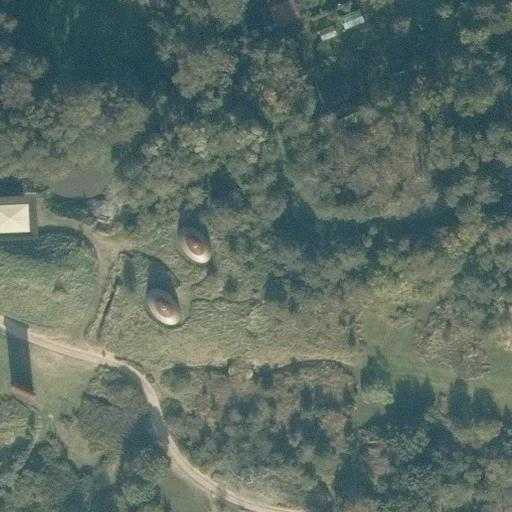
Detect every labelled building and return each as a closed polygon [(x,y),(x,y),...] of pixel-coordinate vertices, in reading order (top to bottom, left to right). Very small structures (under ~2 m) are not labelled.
[(276,0),(282,19),(294,16),(289,0),(276,0)] [(349,6),(351,16),(367,13),(365,3),(349,6)] [(362,42),(374,37),(369,25),(357,29),(362,42)] [(218,249),(217,233),(198,233),(199,250),(218,249)] [(255,363),(230,361),(230,367),(229,374),(254,375),(255,363)]
